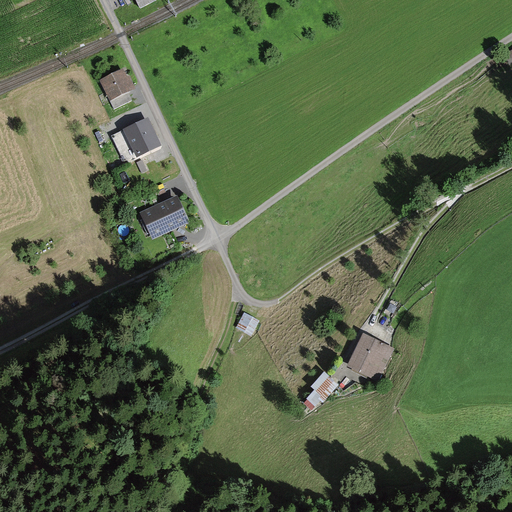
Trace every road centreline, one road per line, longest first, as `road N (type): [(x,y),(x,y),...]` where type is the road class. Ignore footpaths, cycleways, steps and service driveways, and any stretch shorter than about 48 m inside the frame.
road 1 (track): [(220,241),(254,301),(283,306),(511,165)]
road 2 (track): [(220,241),(511,38)]
road 3 (residential): [(220,241),(103,0)]
road 4 (track): [(0,355),(220,241)]
road 5 (track): [(167,511),(198,394),(240,283)]
road 6 (track): [(457,194),(426,231),(376,326)]
